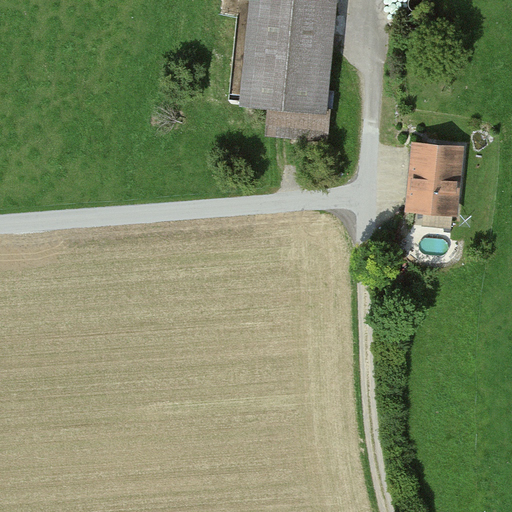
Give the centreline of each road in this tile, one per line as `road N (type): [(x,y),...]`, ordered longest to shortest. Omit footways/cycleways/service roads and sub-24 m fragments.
road 1 (track): [(0,226),(348,202),(363,209),(373,393),(391,511)]
road 2 (track): [(369,221),(382,0)]
